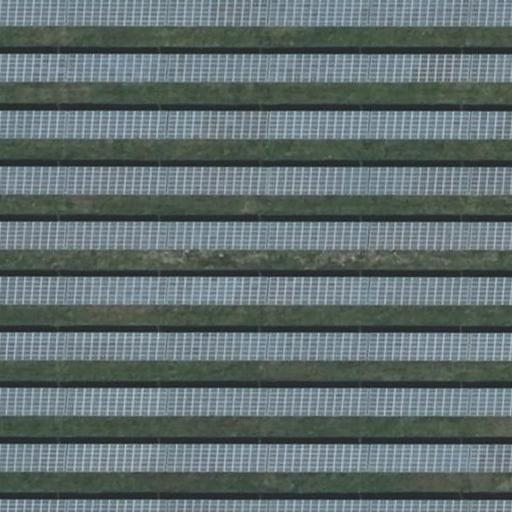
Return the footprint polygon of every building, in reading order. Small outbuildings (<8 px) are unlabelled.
[(511,0),(0,0),(0,18),(511,21),(511,0)] [(0,77),(511,79),(511,50),(0,48),(0,77)] [(511,107),(0,104),(0,132),(511,135),(511,107)] [(511,167),(0,163),(0,191),(511,195),(511,167)] [(0,245),(511,251),(511,223),(0,218),(0,245)] [(463,280),(0,276),(0,303),(463,307),(463,280)] [(511,388),(0,385),(0,412),(511,415),(511,388)] [(0,466),(511,472),(511,443),(0,437),(0,466)]
